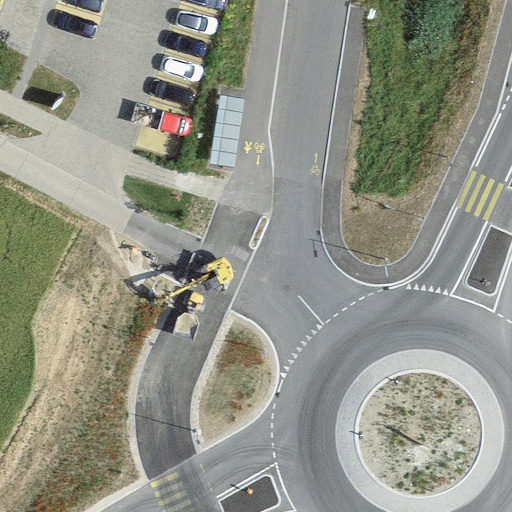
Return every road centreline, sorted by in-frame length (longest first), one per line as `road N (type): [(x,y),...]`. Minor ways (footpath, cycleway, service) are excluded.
road 1 (residential): [(319,0),(289,247),(298,284),(344,346)]
road 2 (secondary): [(344,346),(307,407),(312,478)]
road 3 (secondary): [(474,332),(448,322),(393,322),(344,346)]
road 4 (secondary): [(511,215),(474,332)]
